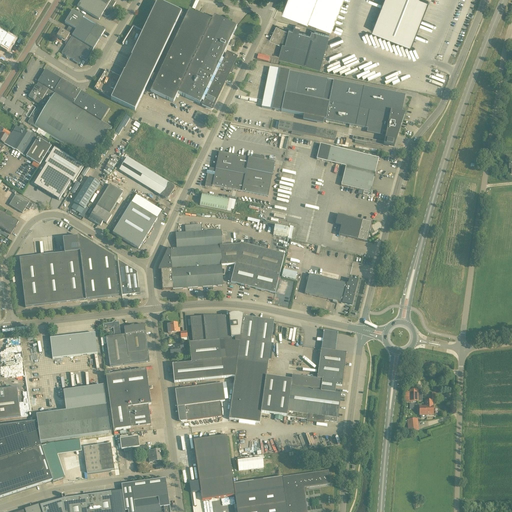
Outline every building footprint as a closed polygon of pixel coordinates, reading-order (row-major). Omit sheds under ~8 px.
[(111,0),(81,0),(77,7),(99,20),(102,14),(105,16),(106,16),(107,16),(108,16),(109,15),(111,12),(111,11),(110,10),(110,9),(111,9),(115,3),(111,0)] [(331,31),(342,0),(285,0),(281,12),(331,31)] [(383,0),(371,31),(411,46),(428,1),(424,0),(383,0)] [(237,27),(214,16),(212,20),(189,10),(186,16),(181,13),(157,1),(111,100),(135,111),(149,80),(155,82),(150,92),(173,102),(178,94),(200,104),(200,103),(202,104),(202,105),(212,110),(230,72),(231,72),(234,67),(232,66),(236,58),(227,54),(225,59),(222,58),(237,27)] [(95,27),(83,19),(84,18),(73,11),(65,23),(76,30),(72,36),(61,29),(57,36),(65,41),(65,42),(65,45),(66,45),(61,53),(79,64),(82,59),(86,61),(105,30),(96,25),(95,27)] [(288,32),(276,26),(269,40),(284,47),(281,59),(305,65),(319,69),(329,36),(311,31),(310,35),(288,30),(288,32)] [(8,51),(14,40),(0,31),(0,48),(1,47),(8,51)] [(264,94),(262,107),(304,116),(324,120),(325,120),(368,129),(383,132),(386,133),(384,143),(384,146),(394,148),(397,136),(405,114),(402,113),(405,96),(405,95),(333,81),(270,68),(269,69),(264,94)] [(61,80),(45,70),(37,82),(38,83),(36,86),(35,85),(29,97),(37,102),(38,101),(40,102),(28,123),(42,131),(40,135),(53,143),(55,139),(91,161),(112,128),(101,121),(109,109),(81,92),(61,79),(61,80)] [(206,124),(209,116),(198,111),(194,118),(206,124)] [(125,116),(115,133),(118,135),(123,128),(124,127),(125,127),(130,118),(125,116)] [(273,128),(278,129),(335,141),(337,133),(279,121),(278,125),(273,124),(273,128)] [(38,135),(21,125),(19,128),(16,126),(11,134),(10,133),(4,129),(2,133),(0,131),(0,141),(4,144),(25,156),(38,135)] [(40,165),(51,146),(53,144),(39,136),(37,138),(26,157),(40,165)] [(121,139),(100,173),(107,178),(128,143),(121,139)] [(371,197),(373,191),(371,191),(378,159),(320,144),(317,159),(326,162),(346,166),(341,186),(364,191),(364,195),(371,197)] [(34,185),(33,186),(52,198),(55,194),(59,196),(56,200),(58,202),(59,201),(70,182),(73,184),(84,167),(54,148),(45,164),(46,165),(34,185)] [(268,197),(275,163),(219,152),(216,169),(209,168),(209,171),(207,171),(206,174),(207,174),(205,186),(212,188),(212,186),(268,197)] [(119,171),(165,198),(165,199),(166,199),(167,199),(168,199),(168,198),(169,198),(169,197),(174,190),(174,189),(174,188),(174,187),(173,186),(127,158),(119,171)] [(99,183),(90,177),(74,203),(83,209),(99,183)] [(106,224),(112,216),(110,214),(123,193),(110,185),(88,219),(100,227),(103,222),(106,224)] [(8,190),(4,196),(11,200),(12,201),(15,195),(8,190)] [(202,193),(200,206),(227,211),(230,211),(231,209),(230,209),(232,199),(229,199),(228,198),(202,193)] [(29,210),(33,205),(16,194),(16,195),(12,201),(9,205),(22,214),(25,209),(26,209),(27,208),(29,210)] [(139,249),(157,219),(131,203),(112,233),(139,249)] [(0,227),(11,234),(18,222),(0,210),(0,227)] [(338,215),(335,225),(341,226),(339,236),(345,237),(367,242),(370,228),(372,223),(343,216),(338,215)] [(158,273),(159,280),(162,280),(163,290),(223,286),(221,266),(235,265),(230,283),(275,294),(278,282),(284,254),(240,243),(240,245),(222,246),(221,231),(201,232),(201,225),(185,226),(185,233),(176,234),(177,249),(170,249),(170,250),(168,249),(167,251),(161,265),(160,267),(159,269),(158,270),(158,271),(158,272),(158,273)] [(288,238),(290,228),(275,225),(273,235),(288,238)] [(25,308),(119,297),(114,259),(77,236),(77,237),(63,239),(64,254),(20,259),(25,308)] [(137,273),(118,261),(121,291),(122,296),(129,295),(129,297),(132,297),(132,295),(136,295),(137,296),(140,295),(140,289),(139,289),(137,274),(137,273)] [(297,280),(298,272),(284,269),(283,277),(297,280)] [(348,284),(309,275),(304,294),(351,305),(356,286),(357,281),(349,279),(348,284)] [(191,363),(172,365),(174,383),(229,378),(234,377),(228,420),(259,424),(261,413),(286,417),(291,381),(266,377),(269,359),(274,360),(275,347),(271,346),(273,330),(274,322),(243,317),(243,318),(243,316),(238,315),(234,315),(229,316),(229,317),(207,317),(203,317),(190,318),(193,343),(192,343),(190,343),(189,343),(191,360),(191,363)] [(111,337),(101,338),(101,345),(107,344),(110,367),(149,361),(144,326),(134,328),(133,325),(125,329),(124,329),(120,330),(119,322),(103,324),(104,331),(111,330),(111,328),(113,328),(114,335),(111,335),(111,337)] [(177,329),(177,324),(170,324),(170,325),(167,325),(168,333),(179,332),(179,329),(177,329)] [(72,336),(50,339),(52,359),(58,359),(75,357),(97,354),(95,334),(72,336)] [(171,356),(180,355),(180,349),(183,349),(183,344),(173,345),(174,348),(170,349),(171,356)] [(291,381),(286,417),(307,419),(307,421),(317,422),(318,420),(325,421),(337,423),(337,418),(341,394),(341,391),(335,390),(336,386),(342,387),(346,353),(335,352),(321,350),(317,379),(292,375),(291,381)] [(114,431),(131,428),(151,425),(148,405),(151,405),(146,370),(106,376),(114,431)] [(222,384),(175,390),(177,408),(179,421),(181,422),(186,421),(222,417),(220,402),(224,402),(225,402),(222,384)] [(67,411),(36,415),(37,422),(40,442),(110,434),(106,406),(104,386),(64,391),(67,411)] [(0,420),(20,418),(17,388),(0,390),(0,420)] [(420,401),(420,390),(409,390),(409,392),(408,392),(408,390),(406,391),(406,392),(405,392),(405,402),(420,401)] [(426,415),(433,415),(432,401),(425,401),(425,406),(426,415)] [(408,432),(419,431),(417,419),(407,420),(408,432)] [(0,497),(52,480),(41,447),(40,442),(37,422),(33,422),(32,422),(0,426),(0,497)] [(199,480),(189,482),(190,492),(200,491),(202,500),(235,495),(235,496),(236,504),(237,507),(237,508),(237,511),(306,511),(304,488),(330,484),(328,471),(233,485),(228,447),(226,434),(193,439),(195,452),(199,480)] [(120,439),(120,440),(121,450),(135,448),(135,454),(147,452),(147,446),(139,447),(138,437),(126,439),(120,439)] [(110,444),(83,448),(87,473),(114,470),(110,444)] [(149,463),(162,461),(160,450),(150,451),(151,456),(148,456),(149,463)] [(239,471),(265,469),(264,458),(238,460),(239,471)] [(165,479),(121,485),(125,511),(168,511),(168,506),(169,506),(168,496),(167,488),(165,479)] [(113,511),(111,492),(62,499),(40,505),(41,511),(113,511)]
